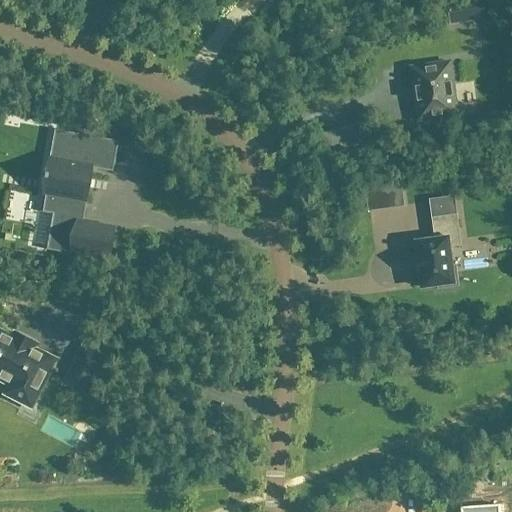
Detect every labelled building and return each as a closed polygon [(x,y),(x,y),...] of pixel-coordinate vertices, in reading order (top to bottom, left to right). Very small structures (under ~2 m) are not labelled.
[(450,25),(464,23),(489,19),(485,0),(468,0),(461,1),(447,3),(450,25)] [(456,116),(449,65),(411,70),(418,122),(456,116)] [(53,215),(46,252),(77,257),(85,207),(83,207),(88,181),(90,181),(91,178),(88,178),(90,170),(97,171),(98,168),(110,170),(110,166),(114,166),(118,143),(69,134),(68,138),(54,135),(49,163),(51,164),(49,176),(46,175),(45,180),(48,181),(45,195),(46,195),(43,214),(53,215)] [(369,212),(376,211),(373,191),(366,192),(369,212)] [(420,275),(422,289),(437,287),(437,291),(458,288),(455,267),(451,268),(449,250),(461,248),(456,216),(431,220),(434,242),(416,244),(418,258),(416,258),(418,275),(420,275)] [(0,335),(0,380),(11,386),(6,395),(11,398),(30,408),(50,369),(53,363),(44,358),(44,357),(1,334),(0,335)] [(62,386),(82,396),(101,357),(81,347),(62,386)]
